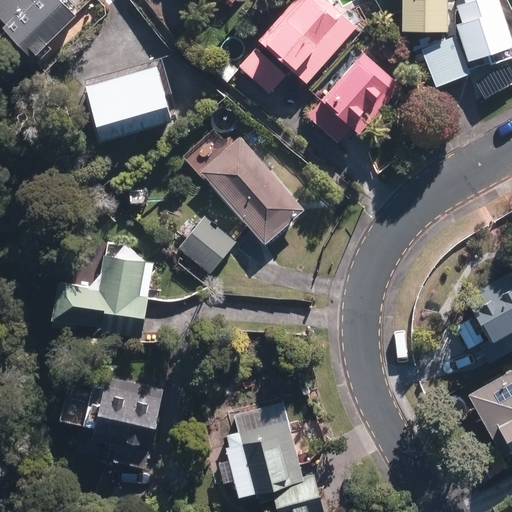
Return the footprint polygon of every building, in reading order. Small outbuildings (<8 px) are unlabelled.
[(68,0),(38,0),(6,29),(33,59),(82,15),(68,0)] [(359,29),(326,0),(295,0),(261,38),(311,82),(359,29)] [(406,0),(406,28),(446,29),(446,0),(406,0)] [(460,26),(473,63),(511,48),(511,39),(498,0),(470,0),(470,1),(461,4),(468,23),(460,26)] [(459,38),(423,51),(435,84),(470,72),(459,38)] [(363,59),(324,103),(361,136),(401,92),(363,59)] [(159,65),(90,82),(104,137),(173,120),(159,65)] [(242,142),(207,173),(269,242),(304,210),(242,142)] [(234,242),(207,219),(183,248),(211,271),(234,242)] [(64,285),(57,319),(143,335),(155,264),(111,256),(104,292),(64,285)] [(511,278),(465,308),(492,353),(511,340),(511,278)] [(511,370),(470,394),(503,451),(511,446),(511,370)] [(145,463),(162,391),(101,377),(91,421),(102,423),(99,435),(125,441),(121,458),(145,463)] [(289,419),(220,436),(236,499),(305,482),(289,419)] [(326,511),(319,483),(277,493),(281,511),(326,511)]
